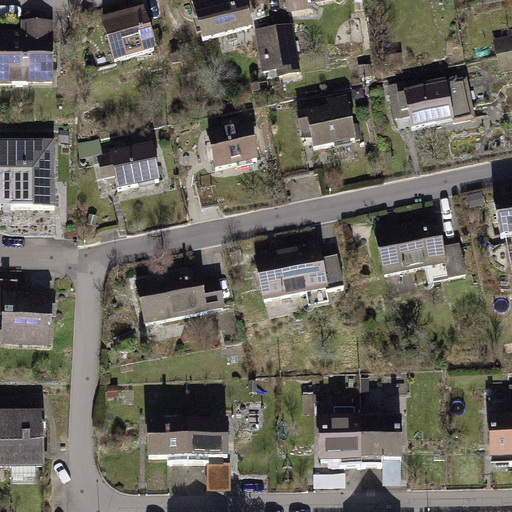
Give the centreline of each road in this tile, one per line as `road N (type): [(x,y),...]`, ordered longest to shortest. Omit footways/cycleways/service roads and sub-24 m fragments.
road 1 (residential): [(95,259),(82,452),(91,491),(131,503),(511,502)]
road 2 (residential): [(511,168),(95,259)]
